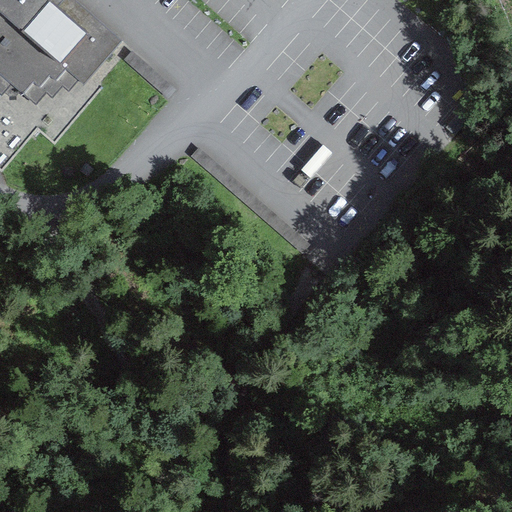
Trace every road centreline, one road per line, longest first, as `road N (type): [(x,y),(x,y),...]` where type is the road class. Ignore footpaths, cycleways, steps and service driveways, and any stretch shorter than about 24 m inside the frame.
road 1 (unclassified): [(310,0),(233,84),(121,180),(76,205),(51,208),(0,194)]
road 2 (track): [(51,208),(181,511)]
road 3 (track): [(222,511),(229,409),(261,345),(342,244)]
